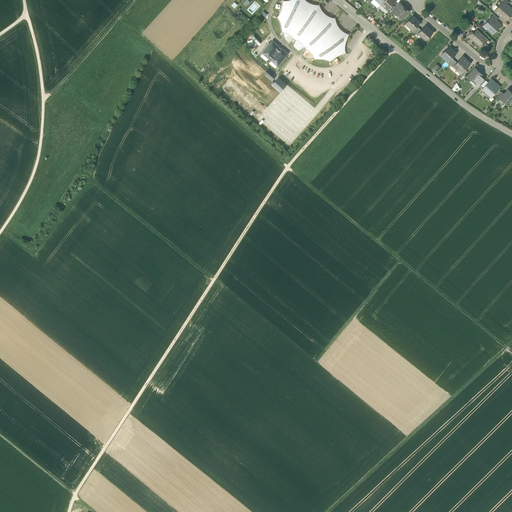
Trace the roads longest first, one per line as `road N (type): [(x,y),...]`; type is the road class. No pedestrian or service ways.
road 1 (track): [(69,511),(287,167),(395,48)]
road 2 (track): [(2,229),(36,257),(94,183),(213,281)]
road 3 (track): [(511,351),(287,167)]
road 4 (track): [(23,0),(40,70),(42,126),(32,176),(0,233)]
road 5 (track): [(336,511),(511,351)]
road 6 (track): [(121,17),(287,167)]
road 7 (residential): [(338,0),(479,117),(511,134)]
road 8 (track): [(137,0),(43,101)]
road 9 (track): [(404,263),(321,364)]
road 10 (track): [(94,511),(0,435)]
